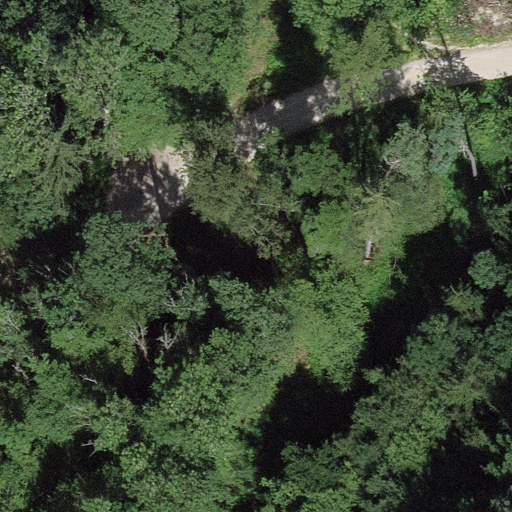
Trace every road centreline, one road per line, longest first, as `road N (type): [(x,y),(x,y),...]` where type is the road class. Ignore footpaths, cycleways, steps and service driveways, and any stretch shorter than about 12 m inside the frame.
road 1 (track): [(511,9),(244,148),(103,331),(0,502)]
road 2 (track): [(199,206),(170,0)]
